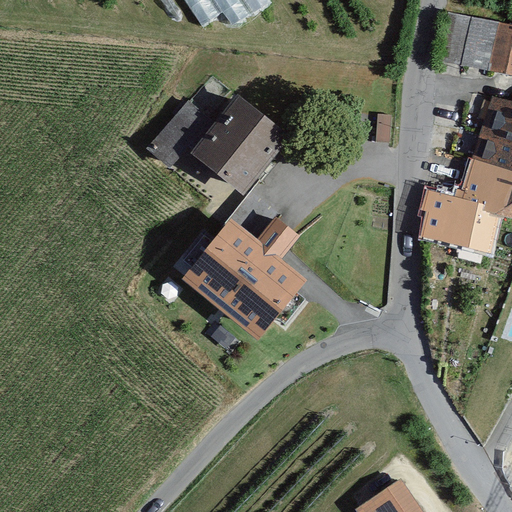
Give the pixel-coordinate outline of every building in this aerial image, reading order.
[(226,11),(233,25),(271,7),(268,0),(194,0),(191,2),(201,23),(226,11)] [(511,26),(474,20),(466,68),(511,78),(511,26)] [(294,139),(240,97),(194,156),(247,198),(294,139)] [(511,103),(485,98),(472,142),(453,200),(503,216),(511,218),(511,103)] [(380,116),(378,144),(392,145),(394,118),(380,116)] [(503,216),(453,200),(431,194),(425,239),(494,257),(503,216)] [(232,220),(181,284),(259,345),(308,282),(283,263),(304,235),(276,213),(256,239),(232,220)] [(425,511),(405,482),(361,511),(425,511)]
